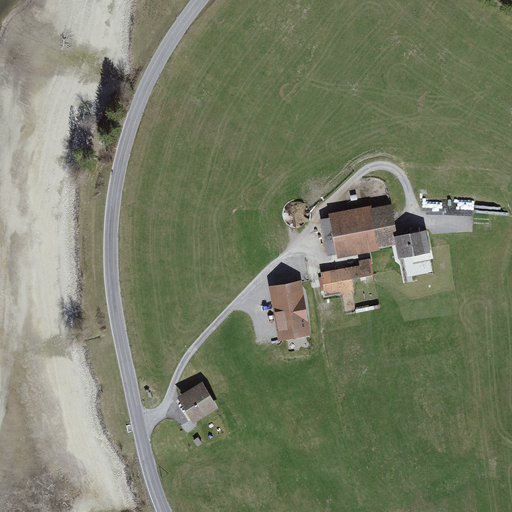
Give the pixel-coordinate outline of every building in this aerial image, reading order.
[(396,238),(389,207),(371,211),(371,208),(328,217),(337,261),(379,253),(379,250),(397,246),(396,238)] [(426,232),(396,238),(397,246),(401,264),(431,258),(426,232)] [(439,258),(432,260),(435,273),(442,271),(439,258)] [(360,267),(321,274),(326,299),(354,294),(352,282),(374,278),(371,259),(359,261),(360,267)] [(272,288),(281,343),(308,338),(304,318),(308,318),(305,298),(301,299),(298,283),(272,288)] [(379,305),(355,310),(356,314),(380,310),(379,305)] [(204,385),(177,399),(191,423),(217,409),(204,385)]
